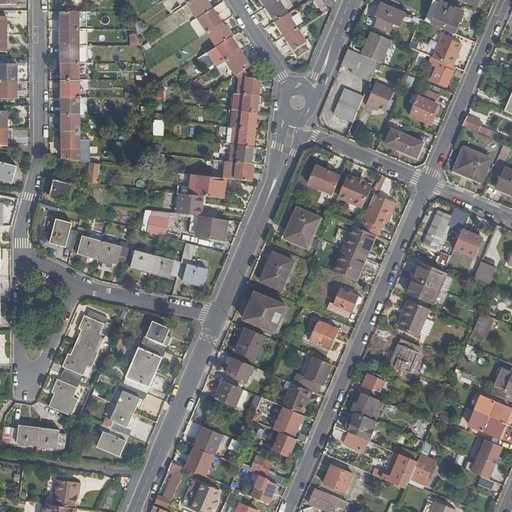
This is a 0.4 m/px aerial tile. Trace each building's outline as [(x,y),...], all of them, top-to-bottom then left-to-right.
[(213,10),(206,0),(196,0),(189,5),(198,19),(213,10)] [(260,0),(266,9),(279,0),(278,0),(260,0)] [(266,9),(276,23),(288,15),(279,0),(266,9)] [(426,21),(432,24),(441,3),(435,0),(426,21)] [(325,8),(320,1),(316,3),(321,11),(325,8)] [(385,4),(383,3),(377,18),(379,18),(375,27),(390,33),(394,25),(400,28),(403,19),(400,18),(402,11),(399,10),(385,4)] [(432,24),(454,33),(455,32),(456,33),(457,32),(460,25),(458,24),(459,23),(455,21),(459,11),(441,3),(432,24)] [(222,24),(213,10),(198,19),(207,33),(222,24)] [(79,30),(79,13),(62,13),(62,30),(79,30)] [(276,23),(285,38),(298,29),(296,27),(291,19),(288,15),(276,23)] [(291,19),(296,27),(302,23),(297,15),(291,19)] [(231,38),(222,24),(207,33),(217,47),(231,38)] [(298,29),(285,38),(298,58),(308,51),(305,45),(307,44),(298,29)] [(62,47),(80,47),(79,30),(62,30),(62,47)] [(129,46),(137,45),(136,33),(128,34),(129,46)] [(363,56),(379,63),(381,64),(391,41),(373,33),(363,56)] [(443,37),(433,59),(435,59),(453,67),(463,45),(443,37)] [(226,62),(241,52),(231,38),(217,47),(226,62)] [(62,64),(80,64),(80,47),(62,47),(62,64)] [(349,50),(342,65),(354,70),(352,74),(371,83),(379,63),(363,56),(349,50)] [(236,76),(251,67),(241,52),(226,62),(236,76)] [(141,65),(147,65),(144,54),(144,53),(138,53),(141,65)] [(447,87),(455,68),(453,67),(435,59),(433,62),(437,64),(439,65),(438,68),(432,81),(447,87)] [(0,64),(0,69),(0,82),(17,82),(17,65),(0,64)] [(62,82),(80,82),(80,64),(62,64),(62,82)] [(251,67),(236,76),(236,77),(237,76),(244,72),(251,67)] [(245,96),(260,98),(261,80),(249,79),(249,77),(247,77),(244,72),(237,76),(240,81),(238,95),(245,96)] [(17,82),(0,82),(0,100),(18,100),(17,82)] [(63,98),(80,98),(80,82),(62,82),(63,98)] [(377,84),(367,107),(376,110),(377,108),(387,112),(396,92),(377,84)] [(151,101),(161,102),(162,88),(152,88),(151,101)] [(334,114),(353,123),(364,98),(345,90),(334,114)] [(243,113),(258,114),(260,98),(245,96),(243,113)] [(419,97),(410,117),(429,124),(437,105),(419,97)] [(63,116),(80,115),(80,98),(63,98),(63,116)] [(0,112),(0,129),(8,129),(8,112),(0,112)] [(242,130),(256,131),(258,114),(243,113),(233,112),(231,128),(242,130)] [(63,133),(80,133),(80,115),(63,116),(63,133)] [(463,126),(478,133),(482,123),(467,117),(463,126)] [(162,135),(162,120),(152,119),(151,135),(162,135)] [(8,129),(0,129),(0,146),(9,146),(8,129)] [(240,146),(255,148),(256,131),(242,130),(240,146)] [(386,144),(417,158),(423,143),(392,130),(386,144)] [(80,150),(80,133),(63,133),(63,150),(63,160),(81,162),(80,150)] [(254,160),(255,148),(240,146),(232,146),(231,163),(238,164),(253,165),(254,160)] [(473,178),(481,182),(492,160),(465,148),(456,169),(474,177),(473,178)] [(16,168),(0,162),(0,180),(12,184),(16,168)] [(96,184),(99,164),(90,163),(87,184),(96,184)] [(251,182),(253,165),(238,164),(236,180),(251,182)] [(309,185),(333,195),(341,177),(332,173),(327,171),(317,167),(309,185)] [(496,188),(511,195),(511,171),(505,168),(496,188)] [(198,185),(199,176),(191,175),(190,184),(198,185)] [(203,197),(222,199),(225,179),(199,176),(198,185),(190,184),(189,195),(203,197)] [(381,176),(374,190),(384,194),(391,180),(381,176)] [(340,198),(363,208),(372,187),(349,177),(340,198)] [(67,202),(72,185),(55,181),(50,197),(67,202)] [(201,218),(203,197),(189,195),(182,195),(180,215),(201,218)] [(373,211),(369,209),(360,229),(375,236),(378,237),(382,228),(386,230),(390,219),(387,217),(393,203),(379,197),(373,211)] [(396,204),(393,203),(387,217),(390,219),(396,204)] [(309,250),(321,219),(298,209),(294,218),(297,220),(288,241),(309,250)] [(436,251),(451,217),(439,212),(424,246),(436,251)] [(225,240),(227,221),(201,218),(198,237),(225,240)] [(196,246),(187,244),(182,263),(70,233),(73,224),(57,219),(50,243),(61,246),(62,242),(67,243),(66,247),(79,251),(78,254),(117,265),(119,260),(132,264),(131,269),(141,271),(142,267),(161,272),(160,276),(170,279),(171,275),(185,278),(183,282),(194,285),(195,281),(204,284),(208,270),(191,266),(196,246)] [(148,234),(166,238),(170,221),(152,219),(148,234)] [(346,247),(335,273),(356,282),(363,264),(362,263),(366,254),(368,254),(375,236),(360,229),(352,226),(350,230),(345,228),(343,230),(339,229),(334,241),(346,247)] [(463,230),(455,250),(475,259),(479,249),(475,247),(479,237),(463,230)] [(507,260),(511,249),(511,239),(501,235),(493,253),(507,260)] [(475,247),(479,249),(483,239),(479,237),(475,247)] [(263,283),(266,284),(278,255),(274,254),(266,272),(268,273),(263,283)] [(278,255),(266,284),(282,291),(294,262),(278,255)] [(497,269),(482,262),(474,280),(490,286),(497,269)] [(440,289),(446,276),(446,275),(419,263),(405,293),(433,305),(440,289)] [(142,267),(141,271),(160,276),(161,272),(142,267)] [(452,279),(446,276),(440,289),(447,292),(452,279)] [(352,313),(356,305),(358,298),(341,290),(332,312),(349,319),(351,313),(352,313)] [(274,334),(285,308),(255,294),(244,320),(274,334)] [(431,310),(411,302),(399,328),(419,336),(431,310)] [(55,401),(53,400),(49,408),(71,418),(78,401),(73,399),(77,390),(78,391),(84,376),(83,376),(87,367),(91,369),(105,337),(100,335),(104,326),(105,326),(107,320),(90,311),(87,318),(85,317),(79,330),(82,332),(87,334),(85,339),(80,337),(73,352),(78,354),(76,359),(71,357),(68,356),(63,368),(66,369),(61,382),(58,381),(53,394),(55,395),(59,397),(57,401),(55,401)] [(481,313),(475,329),(468,345),(473,348),(477,339),(485,338),(493,318),(481,313)] [(311,342),(330,351),(339,330),(320,322),(311,342)] [(150,388),(154,379),(150,377),(155,367),(158,369),(169,347),(164,345),(170,331),(154,324),(147,338),(151,340),(145,352),(140,350),(128,379),(133,381),(127,394),(124,392),(111,420),(115,422),(109,434),(105,432),(98,448),(120,458),(127,443),(128,443),(134,430),(129,427),(141,400),(144,402),(151,388),(150,388)] [(267,338),(242,327),(239,334),(244,336),(237,352),(257,361),(267,338)] [(422,348),(402,340),(396,354),(391,365),(411,373),(422,348)] [(287,346),(285,345),(283,351),(300,359),(302,353),(287,346)] [(473,348),(468,345),(462,357),(468,360),(473,348)] [(391,365),(396,354),(391,352),(386,363),(391,365)] [(254,368),(234,359),(227,374),(248,383),(254,368)] [(313,393),(317,394),(321,385),(323,386),(332,366),(316,359),(307,379),(299,375),(295,385),(312,392),(313,393)] [(150,377),(154,379),(158,369),(155,367),(150,377)] [(492,394),(511,403),(511,372),(503,369),(492,394)] [(457,370),(454,378),(460,380),(463,373),(457,370)] [(378,380),(374,378),(369,375),(363,387),(373,392),(374,390),(380,393),(385,382),(378,380)] [(243,390),(224,382),(216,399),(235,408),(243,390)] [(285,408),(302,415),(306,405),(305,404),(307,399),(309,400),(312,392),(295,385),(293,384),(283,408),(285,408)] [(440,392),(437,398),(444,401),(445,399),(449,390),(450,386),(445,384),(442,393),(440,392)] [(356,404),(352,412),(356,414),(376,422),(379,414),(373,411),(378,400),(363,394),(358,405),(356,404)] [(482,398),(476,412),(504,424),(511,410),(482,398)] [(263,399),(253,422),(259,424),(268,401),(263,399)] [(384,403),(378,400),(373,411),(379,414),(384,403)] [(294,440),(305,417),(302,415),(285,408),(275,431),(281,434),(294,440)] [(504,424),(476,412),(469,427),(498,439),(504,424)] [(376,422),(356,414),(352,422),(354,423),(350,433),(369,441),(370,442),(378,423),(376,422)] [(426,443),(434,424),(417,417),(409,436),(426,443)] [(30,431),(31,428),(20,427),(19,430),(13,430),(11,445),(18,446),(18,444),(58,449),(58,450),(65,451),(67,436),(60,435),(61,431),(49,430),(49,434),(30,431)] [(205,428),(196,449),(219,459),(222,453),(217,451),(223,436),(205,428)] [(350,433),(349,433),(344,444),(364,453),(369,441),(350,433)] [(290,458),(297,441),(294,440),(281,434),(274,451),(290,458)] [(501,444),(511,446),(511,445),(511,439),(502,437),(501,444)] [(489,480),(502,447),(483,440),(480,447),(483,448),(475,465),(469,463),(466,470),(482,477),(489,480)] [(400,455),(401,455),(418,462),(420,456),(403,448),(400,455)] [(418,462),(410,480),(425,486),(428,479),(432,469),(435,461),(427,457),(428,454),(422,451),(420,456),(418,462)] [(401,455),(389,482),(406,489),(409,483),(410,480),(418,462),(401,455)] [(173,463),(186,469),(200,475),(203,467),(176,456),(173,463)] [(260,477),(267,479),(272,466),(271,466),(272,463),(257,457),(253,468),(243,465),(242,469),(260,477)] [(346,494),(354,475),(332,467),(324,485),(346,494)] [(272,482),(288,489),(290,482),(275,476),(272,482)] [(255,488),(251,497),(257,500),(269,505),(271,500),(278,486),(269,482),(270,481),(267,479),(260,477),(257,484),(255,488)] [(492,491),(496,483),(489,480),(482,477),(479,485),(492,491)] [(410,480),(409,483),(423,489),(425,486),(410,480)] [(202,482),(190,511),(192,511),(211,511),(222,490),(202,482)] [(55,507),(76,510),(80,486),(59,483),(55,507)] [(156,506),(168,511),(174,497),(178,488),(171,487),(169,493),(167,492),(164,499),(160,498),(156,506)] [(311,504),(317,507),(325,509),(328,504),(335,507),(336,505),(345,509),(348,502),(331,495),(331,496),(317,490),(311,504)] [(433,511),(456,511),(457,511),(438,502),(433,511)]
